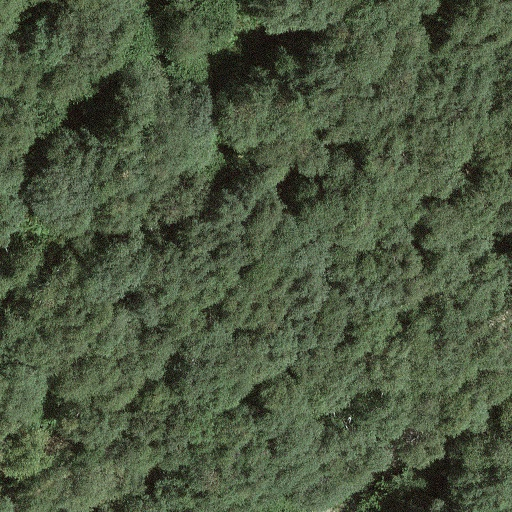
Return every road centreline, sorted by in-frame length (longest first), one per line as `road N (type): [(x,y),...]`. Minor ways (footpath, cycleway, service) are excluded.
road 1 (track): [(511,328),(221,423),(5,511)]
road 2 (track): [(317,511),(381,450),(511,370)]
